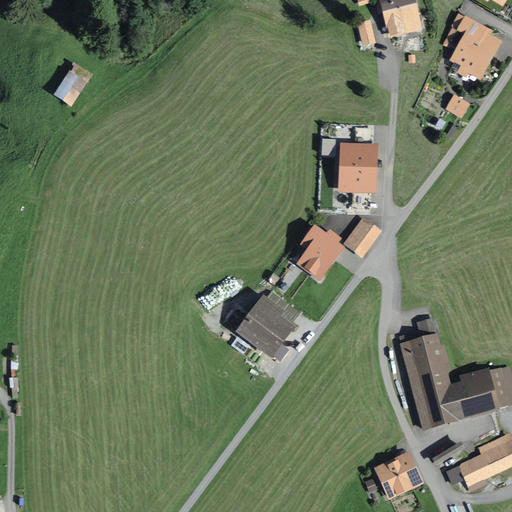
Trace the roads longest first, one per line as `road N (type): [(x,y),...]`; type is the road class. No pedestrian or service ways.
road 1 (unclassified): [(375,260),(184,511)]
road 2 (residential): [(375,260),(389,277),(385,349),(393,396),(445,511)]
road 3 (unclassified): [(511,65),(375,260)]
